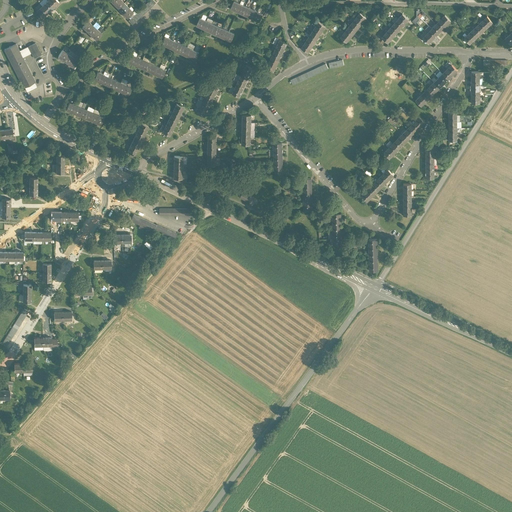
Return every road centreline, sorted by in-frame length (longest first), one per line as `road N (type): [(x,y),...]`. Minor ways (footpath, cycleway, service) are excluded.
road 1 (residential): [(511,70),(373,285)]
road 2 (unclassified): [(208,511),(357,307)]
road 3 (residential): [(370,226),(468,51)]
road 4 (residential): [(139,175),(304,254)]
road 5 (residential): [(100,212),(4,365)]
road 6 (residential): [(218,0),(93,64),(65,90)]
road 7 (residential): [(257,98),(370,226)]
road 8 (residential): [(468,51),(358,49),(306,61)]
road 9 (residential): [(135,173),(143,161),(257,98)]
road 10 (tertiary): [(398,297),(511,353)]
